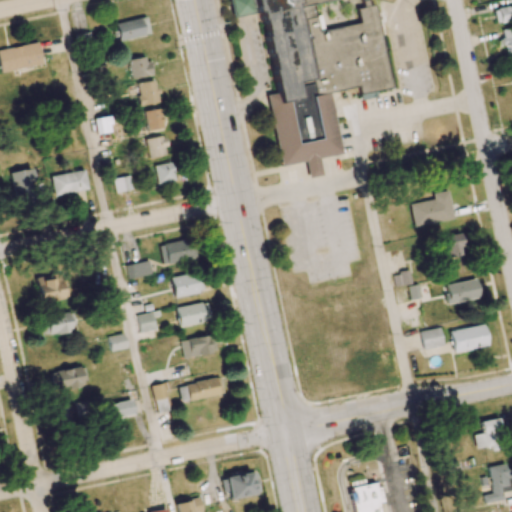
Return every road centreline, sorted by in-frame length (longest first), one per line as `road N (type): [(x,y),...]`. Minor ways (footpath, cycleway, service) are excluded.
road 1 (primary): [(302,511),(236,201)]
road 2 (residential): [(0,492),(286,433)]
road 3 (residential): [(236,201),(511,142)]
road 4 (residential): [(511,271),(454,0)]
road 5 (residential): [(0,251),(236,201)]
road 6 (secondary): [(286,433),(511,384)]
road 7 (primary): [(236,201),(193,0)]
road 8 (residential): [(41,511),(0,311)]
